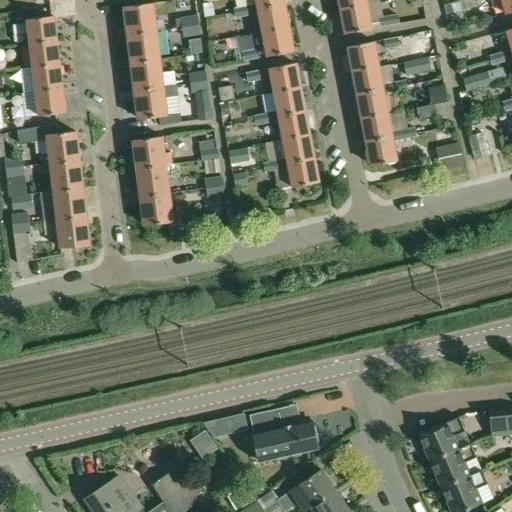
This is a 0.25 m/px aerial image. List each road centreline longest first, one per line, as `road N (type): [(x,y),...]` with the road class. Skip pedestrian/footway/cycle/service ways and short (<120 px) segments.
road 1 (tertiary): [(360,365),(10,444)]
road 2 (residential): [(113,275),(98,157),(115,135),(101,26),(79,0)]
road 3 (residential): [(113,275),(365,223)]
road 4 (residential): [(299,0),(307,38),(332,55),(365,223)]
road 5 (tertiary): [(511,330),(360,365)]
road 6 (residential): [(365,223),(511,186)]
road 7 (residential): [(373,413),(511,395)]
